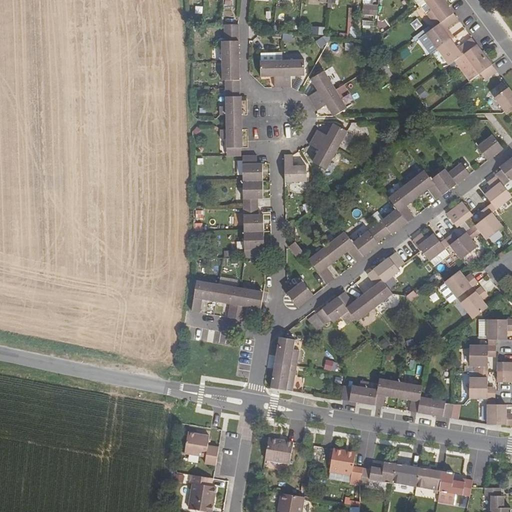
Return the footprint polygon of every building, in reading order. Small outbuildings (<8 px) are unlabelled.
[(442,0),(428,0),(425,3),(420,7),(435,27),(439,24),(441,22),(447,18),(443,12),(448,7),(442,0)] [(376,16),(378,6),(362,3),(360,12),(376,16)] [(443,12),(447,18),(453,13),(448,7),(443,12)] [(441,22),(446,29),(458,20),(453,13),(447,18),(441,22)] [(425,35),(436,51),(451,40),(444,31),(439,24),(435,27),(425,35)] [(220,107),(220,115),(242,115),(242,97),(240,97),(239,25),(225,25),(225,41),(222,41),(222,61),(222,81),(226,81),(225,89),(226,107),(220,107)] [(430,55),(436,51),(425,35),(418,40),(430,55)] [(318,39),(322,46),(327,43),(330,37),(321,37),(318,39)] [(459,47),(464,54),(471,49),(476,45),(471,38),(459,47)] [(436,51),(448,66),(454,62),(459,58),(462,56),(457,49),(451,40),(436,51)] [(471,49),(475,55),(481,51),(476,45),(471,49)] [(462,56),(459,58),(454,62),(458,68),(463,63),(469,70),(472,67),(478,75),(480,74),(492,65),(481,51),(475,55),(471,49),(464,54),(462,56)] [(274,77),(274,88),(283,88),(283,61),(260,61),(261,77),(274,77)] [(283,61),(283,88),(291,88),(291,76),(303,76),(303,61),(283,61)] [(469,82),(478,75),(472,67),(469,70),(463,63),(458,68),(469,82)] [(480,74),(485,81),(497,72),(492,65),(480,74)] [(308,97),(313,104),(335,91),(324,72),(311,80),(318,91),(308,97)] [(486,95),(489,99),(506,87),(503,83),(486,95)] [(417,91),(423,99),(429,95),(423,87),(417,91)] [(505,112),(507,114),(511,110),(511,92),(509,88),(495,98),(505,112)] [(313,104),(317,111),(326,105),(333,117),(340,113),(346,109),(335,91),(313,104)] [(220,115),(221,130),(242,130),(242,115),(220,115)] [(317,131),(313,138),(336,151),(347,132),(340,128),(333,124),(327,136),(317,131)] [(192,133),(196,136),(201,131),(197,127),(192,133)] [(226,139),(226,157),(241,156),(241,148),(243,148),(242,130),(221,130),(221,140),(226,139)] [(477,148),(488,161),(503,149),(493,135),(477,148)] [(319,151),(312,163),(326,171),(336,151),(313,138),(310,145),(319,151)] [(284,156),(285,183),(306,182),(306,167),(293,167),(293,155),(284,156)] [(244,233),(245,258),(247,258),(259,258),(259,250),(265,250),(264,215),(258,215),(258,199),(264,199),(263,164),(257,164),(257,156),(243,156),(243,183),(243,207),(244,233)] [(496,177),(504,187),(511,180),(511,158),(500,168),(502,170),(495,175),(496,177)] [(309,260),(328,284),(335,279),(327,268),(338,260),(349,252),(356,262),(379,245),(377,243),(390,233),(392,235),(414,218),(406,207),(417,199),(428,191),(436,201),(469,175),(461,165),(454,170),(448,175),(445,172),(432,182),(424,171),(406,185),(388,199),(396,210),(375,226),(353,243),(345,232),(327,246),(309,260)] [(492,203),(497,208),(511,197),(504,187),(496,177),(489,183),(493,188),(485,194),(492,203)] [(455,208),(465,221),(473,214),(463,202),(455,208)] [(476,225),(487,240),(503,227),(487,207),(479,213),(484,219),(476,225)] [(447,214),(457,227),(465,221),(455,208),(447,214)] [(445,238),(462,259),(477,247),(466,232),(458,238),(454,232),(445,238)] [(421,251),(429,261),(445,248),(440,242),(434,234),(426,239),(422,234),(413,240),(421,251)] [(289,246),(298,258),(304,253),(295,241),(289,246)] [(374,270),(385,284),(401,272),(398,268),(404,264),(395,253),(374,270)] [(364,294),(375,308),(392,294),(385,284),(374,270),(367,275),(375,285),(364,294)] [(445,282),(457,298),(478,282),(472,274),(466,279),(460,271),(445,282)] [(196,281),(192,312),(200,313),(202,300),(217,302),(230,304),(228,318),(244,320),(247,307),(260,309),(263,292),(242,289),(219,285),(196,281)] [(287,294),(298,308),(313,296),(303,282),(290,291),(287,294)] [(457,298),(445,282),(440,286),(440,289),(451,303),(457,298)] [(461,303),(474,319),(488,308),(482,300),(488,295),(481,287),(461,303)] [(406,296),(410,301),(417,296),(414,291),(406,296)] [(349,311),(356,321),(375,308),(364,294),(353,302),(345,292),(338,297),(349,311)] [(331,319),(333,323),(349,311),(338,297),(316,314),(324,324),(331,319)] [(316,314),(307,321),(315,331),(324,324),(316,314)] [(511,330),(511,319),(489,320),(489,340),(489,346),(496,346),(497,340),(507,340),(507,330),(511,330)] [(489,340),(489,320),(480,320),(480,340),(489,340)] [(279,338),(275,363),(296,367),(299,351),(293,350),(295,340),(279,338)] [(470,366),(478,366),(478,372),(488,372),(488,366),(489,356),(496,356),(496,346),(489,346),(470,346),(470,366)] [(323,370),(335,371),(335,362),(324,361),(323,370)] [(511,362),(499,362),(499,372),(511,372),(511,362)] [(275,363),(271,389),(287,391),(288,380),(294,382),(296,367),(275,363)] [(478,372),(478,379),(470,378),(470,398),(488,399),(496,399),(496,389),(488,389),(488,379),(488,372),(478,372)] [(511,372),(499,372),(499,382),(511,382),(511,372)] [(344,386),(342,400),(384,407),(385,396),(398,399),(410,401),(409,411),(451,419),(454,404),(445,404),(446,402),(438,401),(439,395),(431,394),(430,400),(420,398),(422,386),(400,383),(379,380),(378,391),(368,389),(369,383),(360,381),(360,388),(352,386),(352,388),(344,386)] [(496,406),(496,399),(488,399),(488,425),(511,425),(511,415),(507,415),(507,406),(496,406)] [(454,404),(451,419),(457,420),(460,405),(454,404)] [(185,453),(206,457),(205,463),(216,465),(219,448),(208,446),(210,436),(188,432),(185,453)] [(269,438),(265,460),(290,464),(294,443),(269,438)] [(353,473),(351,483),(361,485),(363,468),(354,467),(356,453),(334,449),(331,469),(353,473)] [(363,468),(361,485),(369,486),(371,480),(392,484),(392,483),(396,464),(384,462),(383,469),(372,467),(372,470),(363,468)] [(396,464),(392,483),(416,487),(419,469),(413,468),(413,466),(396,464)] [(419,469),(416,487),(440,491),(443,473),(436,472),(437,471),(419,468),(419,469)] [(443,473),(440,491),(438,502),(454,505),(456,494),(470,497),(473,481),(464,479),(464,482),(453,480),(454,473),(443,472),(443,473)] [(173,474),(173,482),(182,483),(183,475),(173,474)] [(193,484),(189,508),(208,511),(210,503),(213,504),(216,487),(212,486),(213,478),(192,475),(190,483),(193,484)] [(492,497),(491,511),(510,511),(511,507),(504,507),(504,496),(501,496),(501,488),(485,488),(485,497),(492,497)] [(281,511),(301,511),(304,497),(281,493),(280,501),(283,501),(281,511)]
